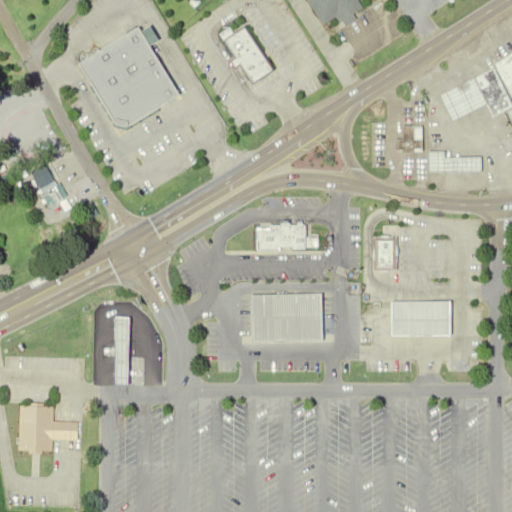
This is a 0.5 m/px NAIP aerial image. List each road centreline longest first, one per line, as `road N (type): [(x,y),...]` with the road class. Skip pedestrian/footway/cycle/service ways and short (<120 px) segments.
road 1 (primary): [(505,0),(185,202),(140,243)]
road 2 (primary): [(140,243),(197,226),(261,186),(289,179),(467,205),(511,201)]
road 3 (residential): [(133,246),(30,58)]
road 4 (primary): [(433,47),(349,113),(347,159),(374,190)]
road 5 (residential): [(493,204),(494,391)]
road 6 (residential): [(174,397),(172,341),(124,251)]
road 7 (primary): [(0,315),(140,243)]
